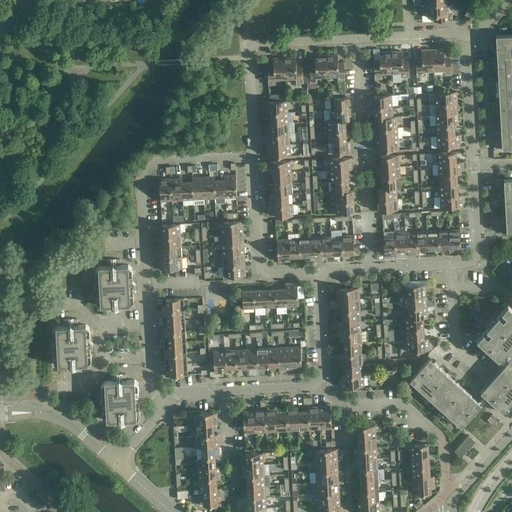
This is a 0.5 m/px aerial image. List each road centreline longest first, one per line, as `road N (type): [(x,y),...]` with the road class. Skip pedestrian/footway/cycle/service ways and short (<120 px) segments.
road 1 (residential): [(256,157),(249,46),(358,41)]
road 2 (residential): [(146,244),(143,181),(158,163),(256,157)]
road 3 (residential): [(321,385),(179,393),(166,407)]
road 4 (residential): [(0,414),(54,417),(119,464)]
road 5 (residential): [(472,167),(469,36)]
road 6 (residential): [(431,427),(404,408),(345,409),(321,385)]
